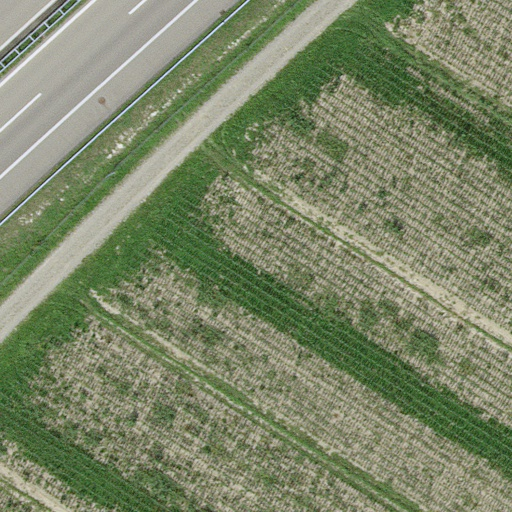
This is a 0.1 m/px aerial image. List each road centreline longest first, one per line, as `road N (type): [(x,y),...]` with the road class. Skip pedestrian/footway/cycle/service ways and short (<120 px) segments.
road 1 (track): [(0,334),(338,0)]
road 2 (motorway): [(0,135),(150,0)]
